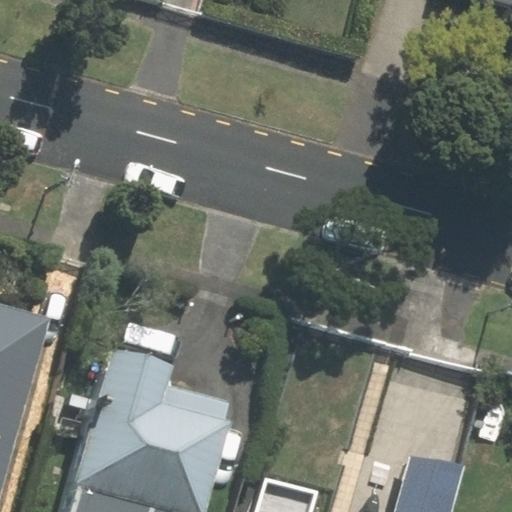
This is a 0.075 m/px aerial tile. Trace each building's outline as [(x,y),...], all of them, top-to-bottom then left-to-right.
[(511,0),(426,0),(427,1),(485,19),(482,31),(511,39),(511,0)] [(0,393),(22,315),(0,308),(0,393)] [(64,489),(57,511),(185,511),(215,406),(149,388),(154,369),(95,353),(58,487),(64,489)] [(412,360),(392,429),(440,444),(459,373),(412,360)] [(375,511),(381,491),(346,480),(336,511),(375,511)]
